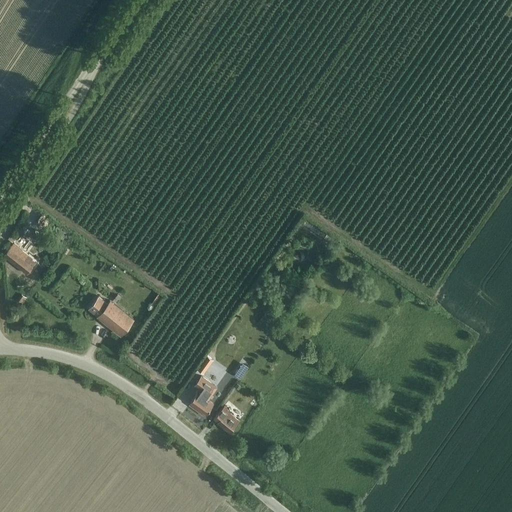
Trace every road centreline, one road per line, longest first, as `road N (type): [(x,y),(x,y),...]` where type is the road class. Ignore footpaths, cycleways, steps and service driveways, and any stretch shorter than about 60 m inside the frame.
road 1 (tertiary): [(281,511),(149,401),(87,364),(0,349)]
road 2 (unclassified): [(0,236),(95,63)]
road 3 (unclassified): [(0,198),(95,63)]
